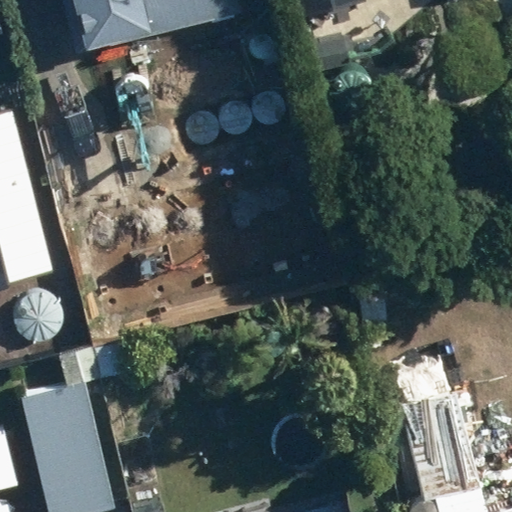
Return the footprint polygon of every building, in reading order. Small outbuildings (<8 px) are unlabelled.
[(68,0),(79,46),(84,44),(97,97),(165,80),(153,28),(245,5),(243,0),(68,0)] [(336,0),(295,0),(298,10),(336,0)] [(233,154),(239,180),(265,174),(259,148),(233,154)] [(254,271),(232,182),(225,184),(219,163),(169,175),(167,166),(93,185),(116,282),(150,274),(156,295),(254,271)] [(25,228),(38,283),(71,275),(57,220),(25,228)] [(99,345),(104,372),(132,367),(126,340),(99,345)] [(40,396),(66,510),(115,499),(88,385),(40,396)] [(511,511),(511,501),(490,507),(459,385),(404,399),(429,494),(442,490),(447,511),(511,511)]
